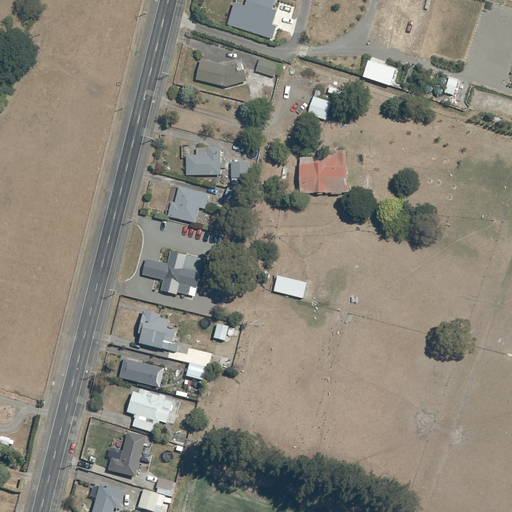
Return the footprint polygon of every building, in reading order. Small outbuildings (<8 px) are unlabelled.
[(276,0),(248,0),(246,7),(235,4),(228,25),(273,39),(277,27),(273,26),(277,12),(273,10),(276,0)] [(277,64),(257,58),(254,70),(273,76),(277,64)] [(222,64),(198,60),(195,80),(225,86),(247,81),(242,60),(222,64)] [(394,69),(366,60),(361,77),(389,86),(394,69)] [(346,90),(330,85),(328,92),(344,97),(346,90)] [(320,91),(315,89),(307,114),(325,119),(328,107),(332,109),(334,103),(318,98),(320,91)] [(219,146),(206,146),(206,155),(186,155),(186,174),(219,174),(219,146)] [(346,151),(334,151),(334,156),(298,156),(298,166),(298,193),(350,193),(350,184),(345,184),(346,151)] [(248,177),(248,162),(230,161),(230,177),(248,177)] [(210,194),(179,187),(175,202),(171,201),(167,217),(197,223),(200,209),(206,210),(210,194)] [(243,191),(227,187),(223,203),(239,207),(243,191)] [(203,260),(170,252),(167,265),(147,260),(144,276),(163,281),(161,291),(178,295),(179,293),(194,297),(203,260)] [(305,283),(276,276),(272,291),(302,298),(305,283)] [(167,319),(142,314),(136,344),(176,352),(177,345),(171,344),(174,331),(165,329),(167,319)] [(239,329),(217,322),(212,338),(229,343),(231,335),(237,337),(239,329)] [(163,369),(123,359),(118,378),(158,388),(163,369)] [(206,366),(195,363),(188,362),(184,376),(202,381),(206,366)] [(147,391),(139,389),(138,394),(131,392),(125,412),(134,415),(131,426),(153,433),(157,421),(165,423),(172,401),(147,393),(147,391)] [(146,436),(127,431),(118,461),(109,458),(105,470),(134,478),(146,436)] [(160,478),(156,493),(164,495),(173,498),(177,483),(160,478)] [(122,491),(98,485),(91,511),(114,511),(115,509),(118,509),(122,491)] [(156,493),(142,489),(137,508),(152,511),(159,511),(164,495),(156,493)]
